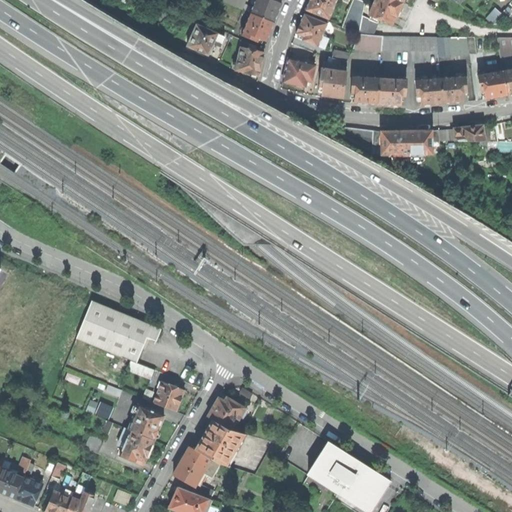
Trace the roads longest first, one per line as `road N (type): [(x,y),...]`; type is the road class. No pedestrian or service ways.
road 1 (trunk): [(0,45),(511,376)]
road 2 (trunk): [(0,8),(330,205),(511,336)]
road 3 (trunk): [(511,301),(363,195),(34,0)]
road 4 (trunk): [(511,259),(61,0)]
road 5 (residential): [(296,0),(269,87),(274,96),(314,112),(375,119),(511,108)]
road 6 (residential): [(469,511),(234,358)]
road 7 (unclassified): [(234,358),(133,293),(0,231)]
road 8 (residential): [(143,511),(234,358)]
